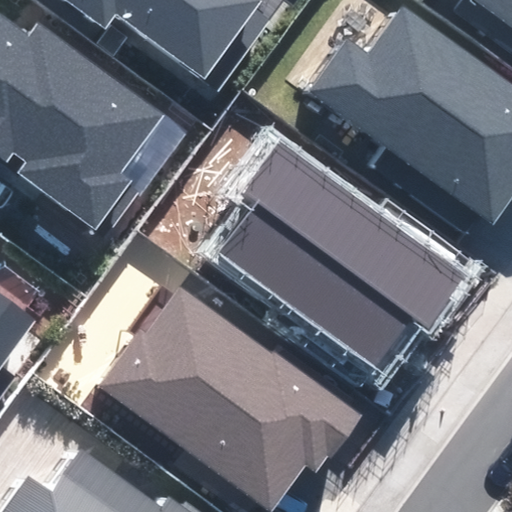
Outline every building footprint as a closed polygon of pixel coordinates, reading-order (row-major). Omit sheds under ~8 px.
[(64,0),(105,29),(116,13),(218,87),(275,8),(263,0),(64,0)] [(511,0),(477,0),(511,23),(511,0)] [(346,43),(311,94),(495,220),(511,196),(511,86),(401,10),(368,58),(346,43)] [(30,41),(0,18),(0,157),(108,236),(186,129),(41,25),(30,41)] [(258,203),(222,255),(381,364),(414,316),(428,326),(463,275),(279,148),(246,195),(258,203)] [(153,308),(99,386),(276,506),(304,465),(317,474),(357,416),(177,292),(162,314),(153,308)] [(0,364),(33,319),(0,294),(0,364)] [(29,479),(6,511),(186,511),(168,499),(161,509),(80,454),(52,495),(29,479)]
